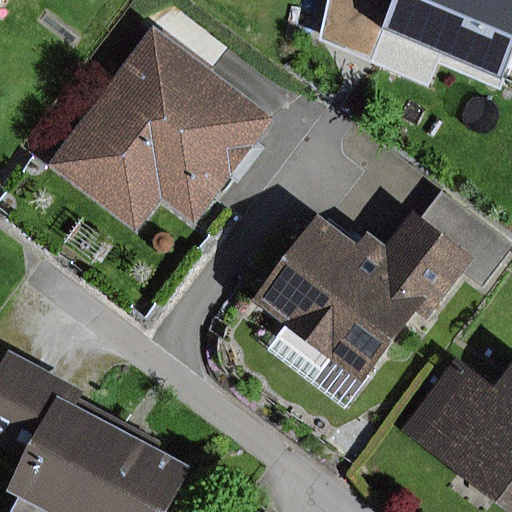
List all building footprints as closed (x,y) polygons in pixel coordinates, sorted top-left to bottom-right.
[(373,33),(386,0),(323,0),(314,41),(363,59),(373,33)] [(511,30),(511,0),(386,0),(373,33),(490,83),(511,30)] [(268,118),(147,27),(46,161),(133,226),(156,195),(190,221),(268,118)] [(439,192),(419,220),(470,258),(491,273),(511,246),(439,192)] [(351,247),(308,217),(246,302),(358,384),(409,313),(423,323),(470,258),(419,220),(408,214),(383,248),(361,233),(351,247)] [(0,449),(17,459),(50,397),(58,382),(4,353),(0,361),(0,449)] [(511,511),(511,357),(488,390),(452,364),(400,434),(507,511),(511,511)] [(17,459),(1,490),(42,511),(156,511),(181,466),(50,397),(17,459)]
